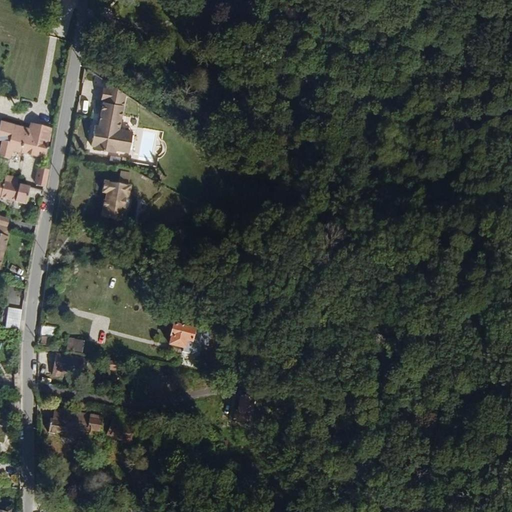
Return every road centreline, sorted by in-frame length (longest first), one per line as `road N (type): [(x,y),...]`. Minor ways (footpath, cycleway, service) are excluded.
road 1 (residential): [(81,0),(31,345),(29,511)]
road 2 (unknown): [(81,0),(65,8),(59,24),(42,113),(0,121)]
